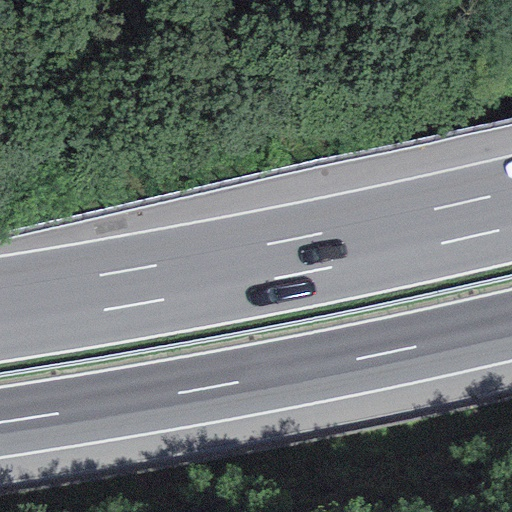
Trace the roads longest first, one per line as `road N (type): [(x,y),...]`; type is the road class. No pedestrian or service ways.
road 1 (motorway): [(511,210),(0,310)]
road 2 (motorway): [(0,423),(511,324)]
